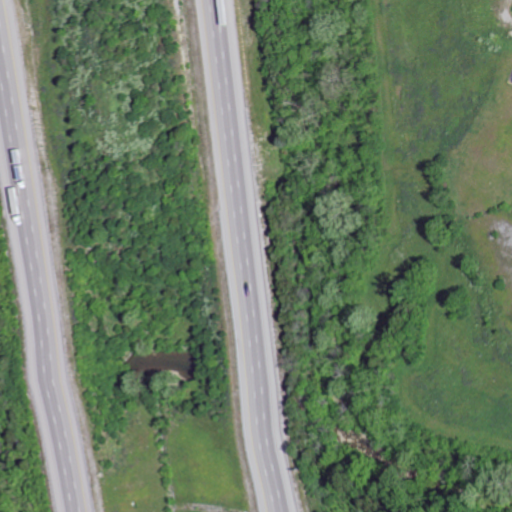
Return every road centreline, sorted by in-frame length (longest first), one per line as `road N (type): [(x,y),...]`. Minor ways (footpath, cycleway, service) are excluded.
road 1 (motorway): [(281,511),(214,0)]
road 2 (motorway): [(0,19),(76,511)]
